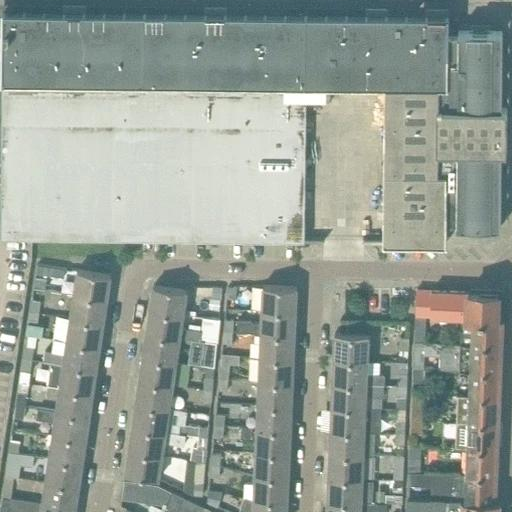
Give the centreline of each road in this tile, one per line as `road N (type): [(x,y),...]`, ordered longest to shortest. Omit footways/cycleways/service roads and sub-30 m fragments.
road 1 (residential): [(94,511),(139,267),(314,272)]
road 2 (residential): [(303,511),(314,272)]
road 3 (residential): [(314,272),(511,272)]
